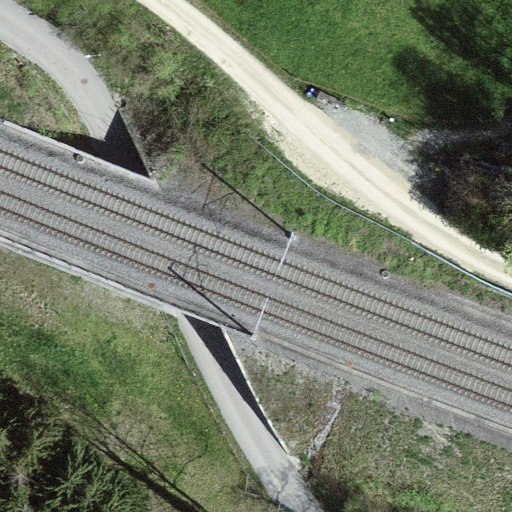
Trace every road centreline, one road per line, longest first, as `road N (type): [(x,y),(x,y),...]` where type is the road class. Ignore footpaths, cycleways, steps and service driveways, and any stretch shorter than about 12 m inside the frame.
road 1 (unclassified): [(301,511),(237,405),(80,86),(34,39),(0,18)]
road 2 (track): [(511,271),(437,229),(156,0)]
